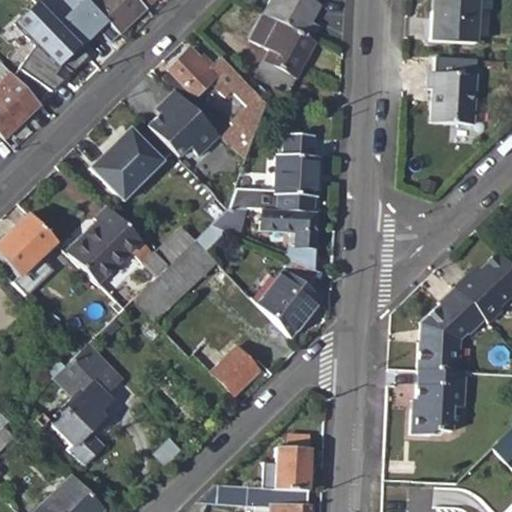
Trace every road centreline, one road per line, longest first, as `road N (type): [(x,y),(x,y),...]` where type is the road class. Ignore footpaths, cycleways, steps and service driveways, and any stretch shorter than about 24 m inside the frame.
road 1 (residential): [(0,192),(196,0)]
road 2 (residential): [(356,259),(371,0)]
road 3 (residential): [(161,511),(301,374),(350,354)]
road 4 (residential): [(356,259),(416,251),(511,158)]
road 5 (residential): [(343,511),(350,354)]
